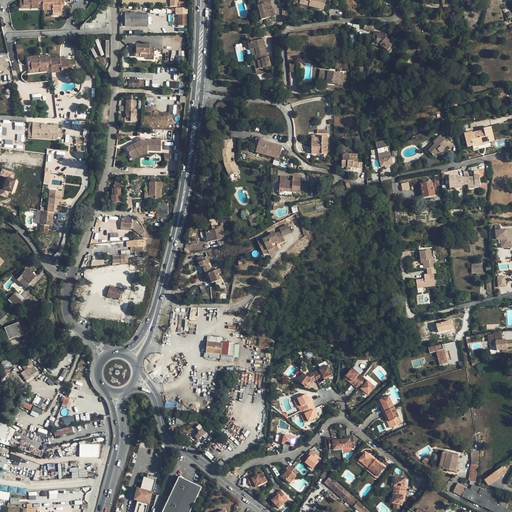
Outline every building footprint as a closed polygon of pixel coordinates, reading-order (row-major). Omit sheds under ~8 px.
[(23,0),(23,5),(31,5),(31,8),(38,8),(38,4),(42,4),(42,10),(52,10),(53,12),(61,12),(61,7),(64,7),(64,0),(23,0)] [(257,0),(259,5),(258,6),(261,20),(276,16),(274,9),(273,9),(270,0),(257,0)] [(304,0),(303,5),(323,10),(325,0),(304,0)] [(147,27),(147,13),(121,13),(121,27),(147,27)] [(187,26),(186,14),(178,14),(178,26),(182,25),(182,26),(187,26)] [(373,36),(372,44),(376,45),(377,44),(380,44),(390,52),(395,46),(390,41),(386,38),(373,36)] [(267,58),(263,39),(248,43),(250,49),(255,48),(257,55),(254,56),(256,62),(259,61),(261,69),(271,66),(269,57),(267,58)] [(143,45),(143,46),(136,45),(135,51),(134,51),(134,56),(139,57),(148,58),(148,54),(154,54),(154,47),(149,47),(149,46),(149,45),(148,44),(147,43),(146,43),(145,43),(144,44),(143,45)] [(24,54),(22,44),(15,45),(17,55),(24,54)] [(38,56),(27,58),(28,70),(39,69),(40,72),(47,71),(46,67),(51,67),(51,73),(61,71),(61,74),(73,72),(72,60),(68,60),(60,61),(60,58),(50,59),(49,57),(39,58),(38,56)] [(298,72),(298,64),(294,64),(293,61),(290,61),(290,73),(298,72)] [(339,73),(328,71),(326,83),(337,84),(339,73)] [(126,101),(125,113),(126,113),(126,117),(131,118),(131,121),(136,122),(136,112),(135,112),(136,101),(126,101)] [(0,126),(7,127),(6,139),(14,140),(15,127),(11,127),(12,124),(0,122),(0,126)] [(14,123),(15,130),(24,130),(23,122),(14,123)] [(41,123),(32,123),(32,138),(40,138),(40,136),(57,137),(62,138),(62,130),(58,130),(58,124),(54,124),(53,126),(51,125),(44,125),(41,125),(41,123)] [(464,134),(468,147),(472,146),(473,147),(478,146),(478,145),(484,143),(484,145),(489,143),(489,142),(494,141),(491,127),(483,129),(484,130),(472,133),(472,132),(464,134)] [(428,151),(433,157),(439,151),(440,152),(441,153),(442,153),(443,152),(444,151),(444,149),(447,146),(450,149),(453,145),(445,136),(443,139),(441,137),(434,144),(435,145),(428,151)] [(311,154),(327,154),(328,137),(321,137),(321,138),(311,138),(311,154)] [(147,151),(160,151),(161,139),(155,139),(155,140),(148,140),(147,141),(145,141),(140,141),(136,143),(125,148),(130,158),(138,154),(143,151),(147,151)] [(282,147),(255,139),(252,152),(279,159),(282,147)] [(231,141),(223,141),(223,157),(224,157),(224,162),(228,173),(232,171),(234,174),(238,172),(234,162),(234,153),(231,153),(230,153),(230,150),(231,150),(231,149),(231,142),(231,141)] [(377,150),(389,147),(387,141),(375,143),(377,150)] [(426,149),(428,151),(435,145),(434,144),(433,143),(426,149)] [(388,166),(393,165),(391,157),(389,147),(377,150),(381,167),(385,166),(388,166)] [(342,161),(342,168),(346,168),(353,168),(359,168),(359,163),(357,163),(357,155),(343,155),(343,157),(342,159),(342,161)] [(9,191),(12,191),(15,180),(13,179),(15,172),(2,168),(0,174),(6,177),(3,189),(1,188),(0,191),(0,195),(7,197),(9,191)] [(450,177),(450,181),(450,183),(451,186),(451,187),(455,187),(455,188),(463,188),(463,185),(469,185),(469,188),(476,188),(476,186),(481,186),(481,178),(480,175),(475,175),(475,178),(463,178),(463,177),(455,178),(455,176),(450,177)] [(292,192),(300,193),(301,177),(293,177),(293,181),(292,183),(286,183),(286,180),(286,177),(280,177),(280,184),(279,192),(283,193),(284,191),(292,192)] [(114,195),(111,195),(111,203),(121,203),(120,199),(123,198),(123,194),(120,194),(120,189),(122,189),(122,187),(124,187),(124,181),(122,181),(122,180),(114,180),(115,185),(113,185),(113,189),(114,195)] [(162,183),(150,182),(150,196),(155,196),(155,198),(161,198),(161,187),(162,187),(162,183)] [(408,182),(401,183),(402,191),(409,189),(408,182)] [(429,183),(421,184),(424,197),(435,195),(432,183),(429,184),(429,183)] [(167,219),(167,204),(158,204),(157,214),(156,214),(156,219),(167,219)] [(52,206),(48,205),(47,211),(42,211),(39,232),(47,233),(48,225),(51,226),(53,212),(59,213),(59,207),(52,206)] [(259,224),(255,214),(248,217),(251,227),(259,224)] [(143,229),(132,220),(124,219),(124,221),(121,221),(121,227),(131,228),(132,228),(141,235),(143,233),(141,231),(143,229)] [(226,246),(222,225),(216,227),(217,229),(213,230),(205,232),(208,242),(217,240),(219,247),(226,246)] [(269,237),(257,242),(262,252),(267,250),(277,246),(276,244),(284,241),(282,236),(291,233),(288,225),(279,229),(280,232),(274,235),(273,234),(272,233),(271,233),(270,234),(269,235),(269,236),(269,237)] [(511,226),(496,228),(497,235),(503,235),(504,245),(511,244),(511,226)] [(143,246),(134,247),(135,256),(147,255),(146,246),(143,246)] [(432,253),(427,254),(421,254),(422,263),(424,263),(425,266),(425,272),(429,271),(436,270),(435,261),(433,262),(432,253)] [(112,255),(112,264),(128,263),(128,254),(112,255)] [(197,258),(201,267),(203,266),(205,271),(208,279),(210,278),(212,284),(216,282),(217,285),(222,283),(219,275),(221,274),(220,270),(211,272),(208,265),(210,264),(208,257),(203,258),(202,257),(197,258)] [(482,264),(471,263),(471,271),(482,272),(482,264)] [(35,276),(27,269),(17,280),(25,288),(35,276)] [(437,276),(436,270),(429,271),(429,277),(425,278),(425,282),(416,283),(417,291),(435,289),(434,277),(437,276)] [(503,278),(498,278),(498,289),(506,288),(505,280),(503,281),(503,278)] [(122,291),(110,287),(107,296),(119,300),(122,291)] [(11,303),(17,310),(22,304),(16,297),(13,300),(11,303)] [(438,332),(453,329),(451,319),(436,323),(438,332)] [(9,339),(17,336),(23,334),(23,336),(28,334),(23,328),(20,329),(18,323),(5,328),(9,339)] [(503,340),(496,341),(497,351),(503,350),(507,350),(506,347),(511,346),(511,341),(506,342),(505,340),(503,340)] [(206,352),(226,355),(228,344),(222,343),(207,341),(206,352)] [(235,345),(228,344),(226,355),(234,357),(235,345)] [(446,359),(445,353),(442,345),(429,348),(430,353),(436,351),(440,365),(447,363),(446,359)] [(29,368),(33,374),(35,373),(41,369),(35,361),(29,365),(31,368),(29,368)] [(48,370),(55,373),(57,367),(50,364),(48,370)] [(327,366),(312,372),(315,380),(316,383),(322,380),(321,379),(331,375),(327,366)] [(31,375),(33,374),(29,368),(22,373),(26,379),(29,377),(31,375)] [(358,377),(348,369),(342,377),(349,382),(347,384),(351,387),(358,377)] [(315,380),(312,372),(309,373),(306,377),(302,373),(295,380),(303,387),(309,380),(311,381),(315,380)] [(371,387),(358,377),(351,387),(355,390),(357,389),(365,395),(371,387)] [(394,404),(388,393),(379,398),(383,405),(381,406),(383,410),(394,404)] [(305,394),(296,399),(301,410),(312,405),(310,401),(308,402),(306,398),(305,394)] [(34,402),(41,405),(43,399),(36,396),(34,402)] [(402,420),(394,404),(383,410),(387,417),(389,416),(393,424),(402,420)] [(312,405),(301,410),(307,421),(315,417),(313,413),(311,409),(314,408),(312,405)] [(38,418),(42,410),(34,406),(30,414),(38,418)] [(63,418),(64,424),(74,422),(73,415),(63,418)] [(0,438),(0,439),(9,429),(0,420),(0,438)] [(200,425),(197,428),(200,431),(198,433),(198,434),(195,437),(198,441),(207,433),(200,425)] [(45,437),(48,430),(39,427),(36,435),(45,437)] [(294,437),(282,434),(279,443),(292,446),(294,437)] [(344,439),(340,439),(341,448),(354,447),(353,436),(349,436),(349,438),(344,439)] [(331,438),(327,438),(329,450),(341,448),(340,439),(336,439),(332,440),(331,438)] [(232,448),(226,442),(215,453),(219,457),(227,448),(230,451),(232,448)] [(79,444),(79,457),(99,457),(99,444),(79,444)] [(314,454),(311,452),(303,462),(304,463),(310,456),(312,457),(314,454)] [(447,452),(446,454),(445,462),(446,470),(455,472),(459,455),(447,452)] [(367,455),(364,453),(358,460),(365,466),(363,467),(366,470),(375,459),(372,456),(370,458),(367,455)] [(469,476),(477,477),(478,466),(477,454),(470,453),(471,462),(469,476)] [(11,454),(10,460),(15,461),(14,464),(19,465),(21,456),(11,454)] [(321,460),(314,454),(312,457),(310,456),(304,463),(308,466),(311,469),(312,470),(321,460)] [(0,468),(6,470),(9,459),(0,457),(0,468)] [(379,462),(375,459),(366,470),(369,472),(371,471),(378,476),(384,468),(381,466),(378,463),(379,462)] [(299,473),(290,465),(287,468),(289,469),(285,473),(283,476),(290,483),(299,473)] [(69,468),(70,471),(71,471),(72,478),(79,477),(78,467),(69,468)] [(253,476),(247,479),(252,487),(255,485),(256,487),(268,481),(263,472),(258,475),(254,478),(253,476)] [(484,480),(488,486),(501,477),(497,472),(484,480)] [(405,477),(395,476),(394,489),(406,490),(406,485),(405,485),(405,480),(405,477)] [(149,511),(157,480),(145,477),(142,489),(139,488),(136,500),(139,501),(136,511),(149,511)] [(190,511),(202,488),(180,477),(164,511),(190,511)] [(328,484),(350,504),(355,499),(332,479),(328,484)] [(511,511),(494,503),(471,491),(461,486),(459,485),(458,484),(454,491),(493,511),(511,511)] [(473,485),(471,491),(494,503),(498,495),(473,485)] [(406,490),(394,489),(392,502),(403,503),(403,500),(403,495),(405,495),(406,490)] [(57,498),(56,490),(49,491),(49,498),(57,498)] [(274,498),(271,501),(278,509),(288,500),(279,491),(276,493),(278,495),(274,498)] [(0,498),(8,500),(10,494),(0,492),(0,498)] [(358,502),(354,506),(360,511),(367,511),(368,511),(358,502)]
